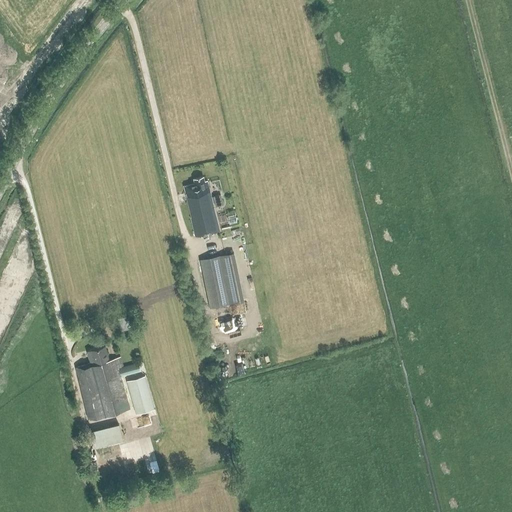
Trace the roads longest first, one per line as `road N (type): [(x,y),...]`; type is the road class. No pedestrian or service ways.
road 1 (track): [(120,6),(133,24),(185,240)]
road 2 (tertiary): [(0,192),(58,85),(126,0)]
